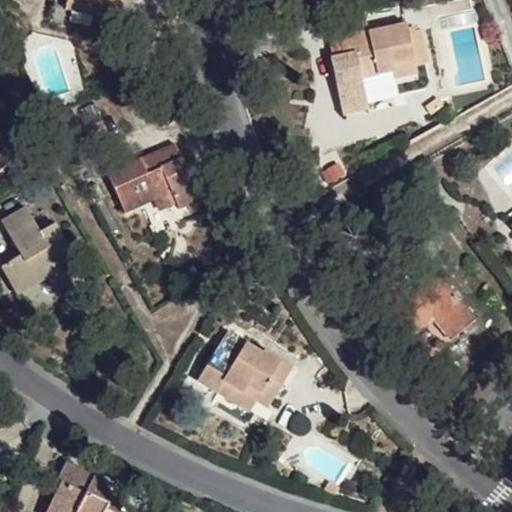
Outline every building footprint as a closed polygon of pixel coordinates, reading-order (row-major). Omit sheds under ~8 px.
[(67,0),(67,3),(104,11),(121,16),(124,0),(67,0)] [(102,21),(104,11),(67,3),(65,12),(102,21)] [(362,80),(379,77),(392,74),(393,80),(418,76),(416,69),(429,65),(422,33),(408,35),(404,20),(338,36),(344,60),(331,63),(337,91),(363,87),(362,80)] [(344,60),(338,36),(326,38),(331,63),(344,60)] [(382,90),(379,77),(362,80),(363,87),(337,91),(339,98),(382,90)] [(172,193),(175,203),(179,210),(199,201),(175,145),(108,174),(124,213),(153,201),(172,193)] [(159,210),(175,203),(172,193),(153,201),(159,210)] [(40,233),(27,209),(2,223),(21,257),(1,270),(16,295),(36,282),(38,287),(63,272),(61,268),(75,259),(56,225),(40,233)] [(476,321),(438,274),(412,296),(401,284),(379,303),(410,340),(431,322),(436,323),(451,342),(476,321)] [(229,332),(219,349),(237,362),(248,345),(229,332)] [(244,395),(258,404),(268,410),(295,369),(265,351),(263,354),(248,345),(237,362),(219,349),(197,384),(217,396),(221,389),(241,401),(244,395)] [(251,416),(258,404),(244,395),(241,401),(221,389),(217,396),(251,416)] [(126,511),(129,505),(108,494),(112,489),(94,480),(91,486),(80,479),(83,474),(66,464),(56,482),(61,486),(48,511),(126,511)] [(91,486),(94,480),(83,474),(80,479),(91,486)]
